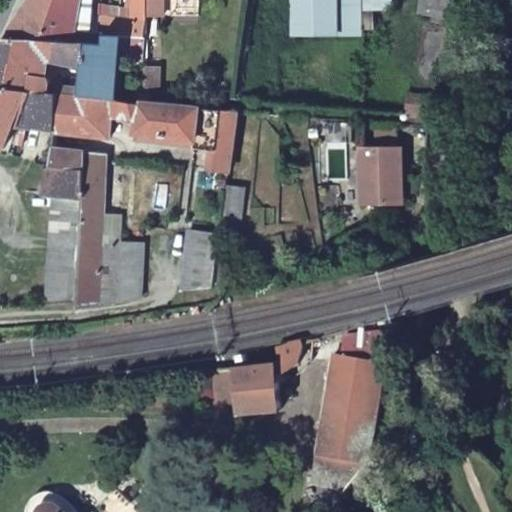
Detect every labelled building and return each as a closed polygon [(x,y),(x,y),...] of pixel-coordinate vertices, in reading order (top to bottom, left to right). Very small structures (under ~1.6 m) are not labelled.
[(29,0),(6,37),(87,39),(122,41),(122,33),(83,31),(83,0),(29,0)] [(143,0),(143,11),(165,11),(165,0),(143,0)] [(5,40),(0,57),(0,84),(51,90),(52,79),(47,73),(36,72),(39,56),(49,57),(86,62),(87,39),(6,37),(5,40)] [(72,92),(117,95),(122,41),(87,39),(86,62),(84,76),(74,75),(72,92)] [(36,72),(47,73),(49,57),(39,56),(36,72)] [(16,125),(53,128),(57,90),(51,90),(0,84),(0,146),(8,149),(16,125)] [(221,143),(219,162),(237,163),(243,106),(117,95),(72,92),(57,90),(53,128),(65,129),(113,134),(115,113),(140,115),(138,129),(200,134),(200,140),(221,143)] [(399,169),(406,169),(407,142),(364,141),(361,199),(398,200),(399,169)] [(92,306),(118,302),(123,242),(120,242),(122,206),(106,205),(110,174),(103,150),(64,147),(51,145),(50,159),(49,166),(85,167),(83,192),(79,260),(77,291),(75,306),(92,306)] [(57,190),(83,192),(85,167),(49,166),(46,189),(57,190)] [(256,178),(235,177),(232,216),(252,219),(256,178)] [(47,295),(77,291),(79,260),(83,192),(57,190),(51,257),(47,295)] [(192,222),(185,283),(214,286),(222,226),(192,222)] [(296,347),(296,339),(277,343),(278,356),(237,360),(240,409),(276,406),(273,367),(278,366),(285,364),(290,360),(294,353),(296,347)] [(382,366),(330,353),(311,451),(360,461),(382,366)]
